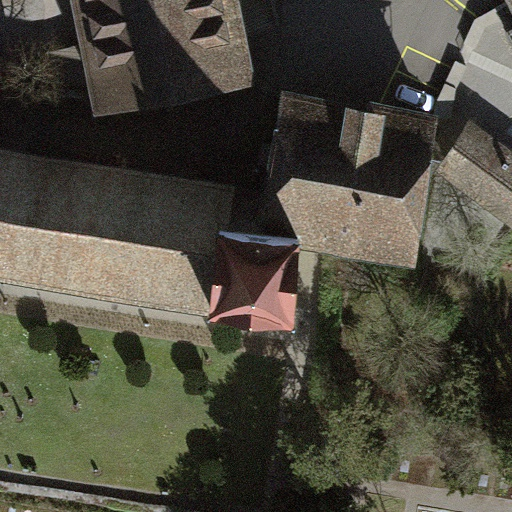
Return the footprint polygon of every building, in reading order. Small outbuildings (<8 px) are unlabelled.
[(81,0),(90,48),(98,88),(101,106),(245,79),(248,79),(232,0),(81,0)] [(511,23),(503,28),(511,45),(511,23)] [(98,88),(90,48),(61,54),(69,88),(98,88)] [(336,105),(287,95),(286,98),(266,195),(261,226),(297,232),(313,235),(411,255),(436,125),(336,105)] [(511,160),(469,130),(444,165),(511,214),(511,160)] [(0,147),(0,272),(209,309),(210,303),(298,318),(297,232),(261,226),(266,195),(0,147)]
